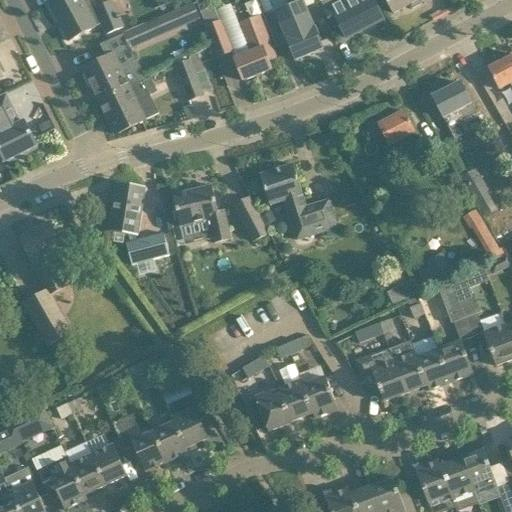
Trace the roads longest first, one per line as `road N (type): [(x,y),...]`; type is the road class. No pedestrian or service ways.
road 1 (residential): [(96,163),(289,116),(511,3)]
road 2 (residential): [(159,511),(256,468),(392,443),(511,400)]
road 3 (residential): [(96,163),(11,0)]
